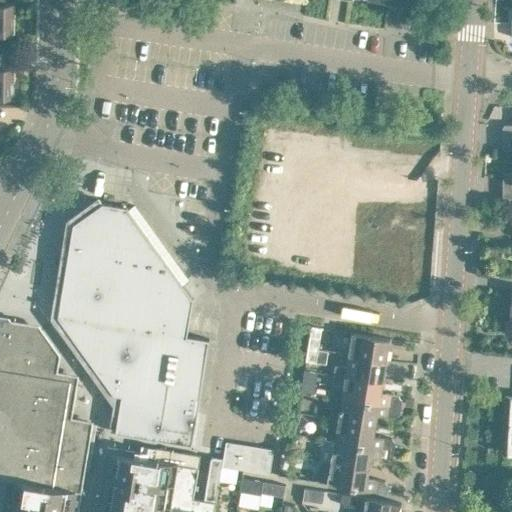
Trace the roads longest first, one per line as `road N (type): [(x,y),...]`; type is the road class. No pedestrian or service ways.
road 1 (tertiary): [(440,511),(468,76)]
road 2 (residential): [(0,221),(47,129),(57,0)]
